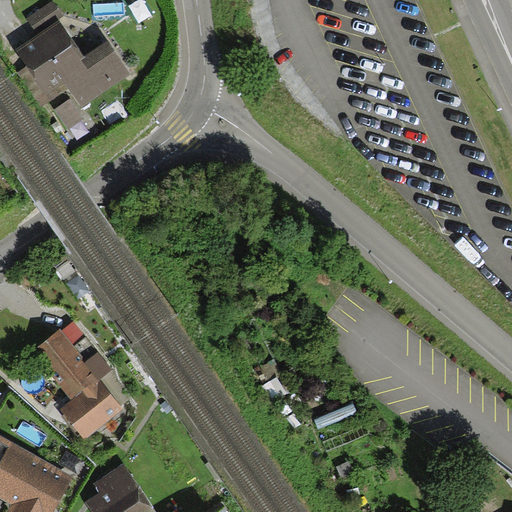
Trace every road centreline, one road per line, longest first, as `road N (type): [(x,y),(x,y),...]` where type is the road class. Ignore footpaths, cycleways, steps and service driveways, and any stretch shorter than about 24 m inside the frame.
road 1 (unclassified): [(197,108),(250,140),(511,362)]
road 2 (unclassified): [(95,188),(197,108)]
